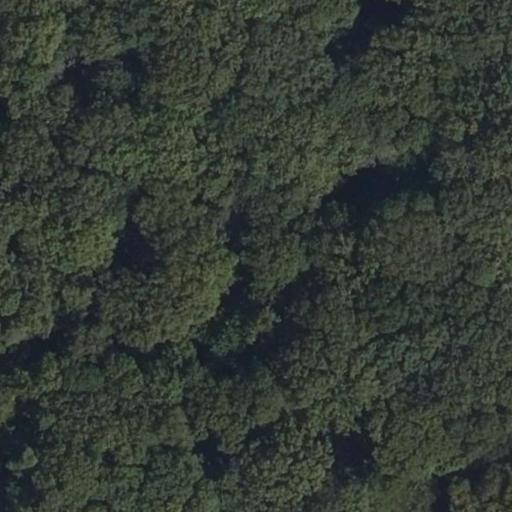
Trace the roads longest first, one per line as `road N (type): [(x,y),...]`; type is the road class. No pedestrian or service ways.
road 1 (track): [(0,148),(511,481)]
road 2 (track): [(242,300),(250,0)]
